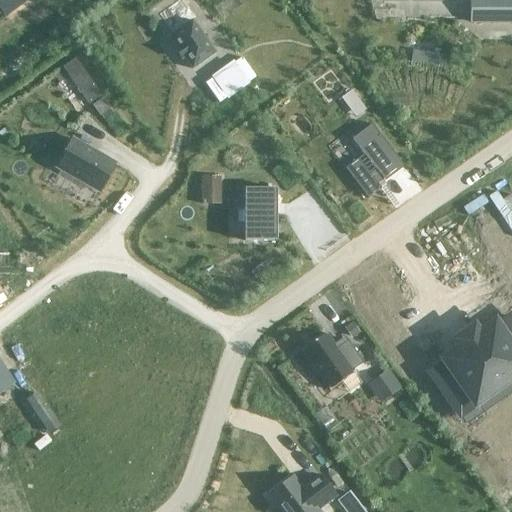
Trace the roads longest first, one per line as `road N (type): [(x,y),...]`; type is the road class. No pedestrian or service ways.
road 1 (residential): [(511,140),(242,336)]
road 2 (residential): [(242,336),(189,486),(172,511)]
road 3 (residential): [(242,336),(95,251)]
